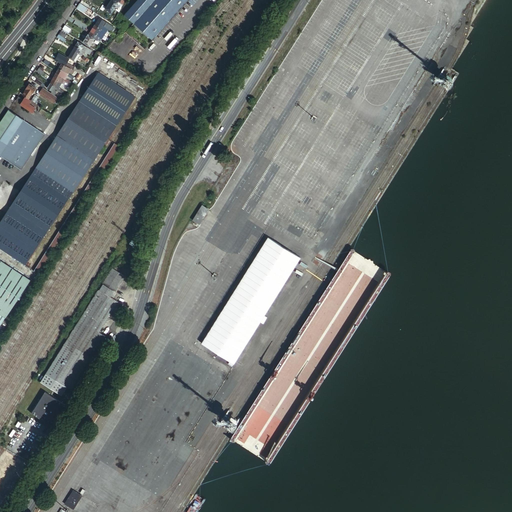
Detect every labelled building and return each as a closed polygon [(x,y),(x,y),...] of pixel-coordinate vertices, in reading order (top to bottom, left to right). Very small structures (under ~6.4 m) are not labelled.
[(115,0),(111,0),(109,4),(115,7),(115,6),(117,7),(116,9),(119,11),(123,5),(115,0)] [(188,0),(137,0),(124,15),(153,40),(188,0)] [(79,3),(77,7),(85,12),(87,8),(85,7),(79,3)] [(115,7),(109,4),(105,9),(111,13),(115,7)] [(104,17),(104,18),(112,23),(116,16),(113,14),(109,20),(109,18),(106,16),(104,17)] [(109,31),(112,32),(114,28),(99,18),(95,25),(101,29),(103,26),(109,31)] [(74,20),(72,23),(83,30),(83,29),(85,30),(86,28),(84,27),(85,26),(74,20)] [(95,38),(94,39),(97,41),(98,40),(101,42),(103,40),(109,31),(103,26),(101,29),(95,25),(88,34),(95,38)] [(372,42),(384,50),(394,36),(381,28),(372,42)] [(82,42),(89,47),(94,39),(95,38),(88,34),(88,33),(82,42)] [(78,42),(76,46),(84,51),(89,54),(92,50),(78,42)] [(366,42),(349,73),(366,82),(375,67),(385,72),(393,58),(366,42)] [(76,46),(68,57),(73,61),(74,60),(78,54),(80,55),(81,56),(84,51),(76,46)] [(59,54),(55,60),(61,63),(66,66),(69,59),(59,54)] [(61,63),(59,68),(68,74),(69,72),(73,74),(74,72),(78,75),(79,73),(74,70),(66,66),(61,63)] [(59,68),(56,73),(65,78),(67,75),(69,77),(73,79),(74,77),(68,74),(59,68)] [(56,73),(53,78),(55,79),(63,84),(64,81),(68,84),(70,81),(67,80),(65,78),(56,73)] [(98,73),(79,101),(116,126),(135,97),(119,87),(116,91),(101,81),(104,76),(98,73)] [(119,87),(104,76),(101,81),(116,91),(119,87)] [(53,78),(50,83),(59,88),(60,86),(67,90),(69,87),(63,84),(55,79),(53,78)] [(38,79),(36,81),(43,87),(45,85),(43,82),(38,79)] [(52,91),(51,93),(54,95),(57,91),(58,92),(59,91),(59,90),(61,90),(60,91),(66,95),(67,93),(59,88),(50,83),(47,88),(52,91)] [(26,89),(23,94),(29,98),(36,88),(29,84),(25,89),(26,89)] [(51,93),(43,87),(39,93),(54,103),(58,98),(54,95),(51,93)] [(35,95),(31,100),(38,105),(40,101),(37,99),(38,97),(35,95)] [(19,97),(16,101),(33,112),(38,105),(25,97),(23,100),(19,97)] [(79,101),(57,135),(94,159),(116,126),(79,101)] [(42,109),(39,112),(49,119),(51,115),(42,109)] [(8,110),(0,122),(0,155),(21,170),(45,134),(8,110)] [(35,168),(72,193),(94,159),(57,135),(35,168)] [(302,140),(294,154),(312,164),(314,160),(307,156),(309,153),(303,149),(307,143),(302,140)] [(114,144),(34,270),(38,273),(119,146),(114,144)] [(287,171),(291,174),(293,170),(297,172),(304,162),(295,157),(287,171)] [(35,168),(32,174),(69,198),(72,193),(35,168)] [(32,174),(10,207),(47,232),(69,198),(32,174)] [(209,209),(202,205),(193,220),(199,224),(209,209)] [(10,207),(0,221),(0,248),(25,265),(47,232),(10,207)] [(301,258),(268,237),(202,343),(235,364),(301,258)] [(117,268),(115,271),(117,272),(119,269),(120,270),(128,258),(121,253),(113,266),(117,268)] [(0,314),(5,318),(30,280),(0,260),(0,314)] [(103,284),(114,291),(115,292),(125,277),(117,272),(115,271),(112,268),(102,284),(103,284)] [(99,290),(110,297),(114,291),(103,284),(99,290)] [(113,299),(110,297),(99,290),(98,290),(41,381),(62,394),(67,387),(71,390),(105,336),(99,332),(118,302),(113,299)] [(45,392),(31,413),(53,427),(66,405),(45,392)] [(73,491),(65,504),(73,510),(82,497),(73,491)]
